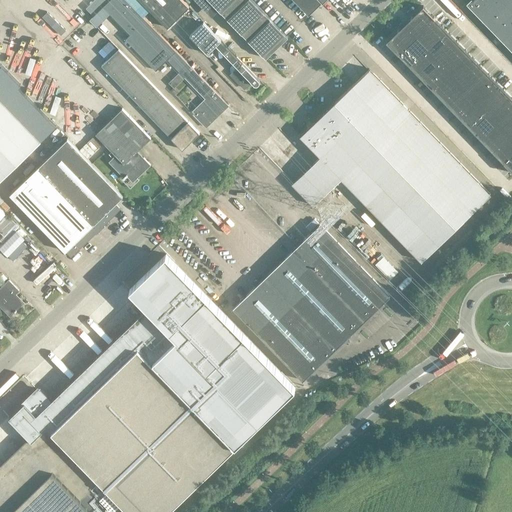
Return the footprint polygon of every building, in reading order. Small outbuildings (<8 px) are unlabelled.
[(178,71),(187,62),(136,9),(126,0),(109,0),(93,16),(90,19),(96,26),(110,13),(130,34),(125,39),(156,70),(167,60),(178,71)] [(189,7),(182,0),(126,0),(136,9),(143,2),(167,27),(189,7)] [(195,0),(207,11),(214,4),(213,4),(217,0),(195,0)] [(252,0),(217,0),(213,4),(214,4),(266,58),(288,37),(252,0)] [(325,0),(295,0),(308,14),(321,1),(322,3),(325,0)] [(511,0),(469,0),(466,3),(511,50),(511,0)] [(511,97),(423,5),(386,41),(511,170),(511,97)] [(60,24),(72,36),(83,25),(72,13),(60,24)] [(197,44),(198,43),(207,53),(216,44),(232,61),(237,56),(201,20),(187,33),(197,44)] [(182,149),(199,133),(188,121),(118,49),(101,65),(171,138),(182,149)] [(257,77),(242,62),(237,56),(232,61),(231,62),(236,68),(231,73),(245,88),(257,77)] [(229,105),(188,62),(187,62),(178,71),(178,72),(179,73),(171,82),(177,88),(186,79),(205,99),(193,111),(191,109),(189,111),(205,128),(229,105)] [(456,227),(490,194),(369,69),(335,102),(456,227)] [(34,96),(44,82),(39,78),(28,92),(34,96)] [(418,94),(415,97),(424,105),(427,102),(418,94)] [(0,179),(41,140),(0,97),(0,179)] [(456,227),(335,102),(300,135),(320,156),(292,183),(312,204),(340,177),(421,261),(456,227)] [(418,103),(412,108),(417,114),(423,109),(418,103)] [(137,151),(151,138),(122,108),(95,134),(116,155),(109,162),(123,177),(124,179),(127,176),(133,182),(150,165),(137,151)] [(81,138),(91,127),(82,119),(72,130),(81,138)] [(36,126),(48,137),(52,134),(39,123),(36,126)] [(10,194),(71,257),(120,209),(115,203),(123,195),(67,138),(10,194)] [(126,185),(132,191),(136,188),(131,181),(126,185)] [(350,334),(389,296),(319,224),(233,308),(303,380),(343,341),(344,343),(348,342),(348,340),(350,339),(349,338),(351,336),(350,334)] [(22,241),(8,255),(13,260),(27,245),(22,241)] [(165,511),(234,446),(295,387),(166,253),(129,289),(146,307),(50,401),(38,389),(24,402),(8,417),(31,441),(0,471),(0,511),(165,511)] [(386,262),(379,269),(394,285),(401,278),(386,262)] [(209,289),(213,292),(224,280),(220,277),(209,289)] [(13,296),(19,290),(9,279),(0,287),(0,305),(10,316),(15,311),(15,312),(17,310),(16,310),(21,305),(13,296)]
